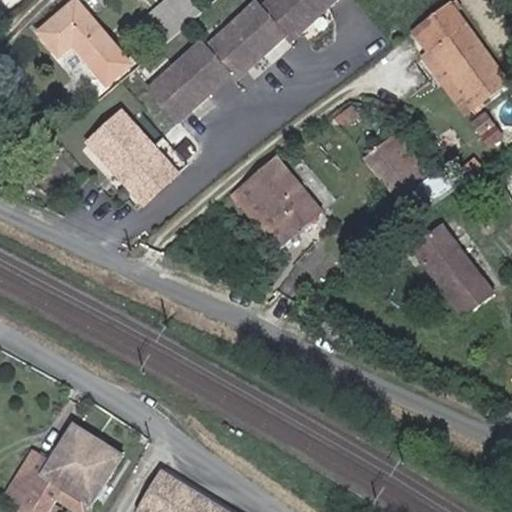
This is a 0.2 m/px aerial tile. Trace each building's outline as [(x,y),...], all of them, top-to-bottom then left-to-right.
[(194,0),(163,0),(141,20),(162,43),(202,8),(194,0)] [(186,125),(235,80),(240,85),(290,40),(295,45),(343,0),(281,0),(266,14),(261,9),(212,54),(207,49),(157,95),(186,125)] [(121,50),(82,2),(45,32),(64,56),(77,46),(96,69),(121,50)] [(435,58),(474,28),(458,7),(419,36),(435,58)] [(511,89),(511,78),(474,28),(435,58),(433,60),(448,80),(457,72),(464,82),(467,80),(488,108),(511,89)] [(488,108),(467,80),(464,82),(457,72),(448,80),(433,60),(431,61),(429,63),(473,119),(488,108)] [(185,175),(126,117),(94,147),(154,205),(185,175)] [(504,128),(495,117),(482,126),(491,138),(504,128)] [(500,149),(511,139),(504,128),(491,138),(500,149)] [(434,189),(395,145),(373,164),(411,207),(434,189)] [(479,181),(490,173),(483,165),(473,173),(479,181)] [(334,220),(287,166),(254,195),(301,248),(334,220)] [(301,248),(254,195),(242,206),(289,258),(301,248)] [(498,281),(455,229),(424,254),(467,305),(498,281)] [(63,503),(102,441),(77,425),(42,480),(27,470),(11,495),(26,504),(20,511),(56,511),(59,508),(63,503)] [(102,441),(63,503),(78,511),(97,511),(130,457),(102,441)] [(235,511),(168,472),(144,511),(235,511)]
